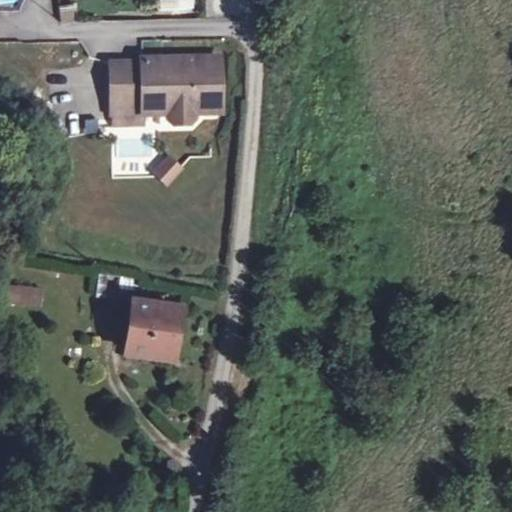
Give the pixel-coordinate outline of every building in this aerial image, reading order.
[(220,0),(206,0),(207,19),(221,18),(220,0)] [(72,3),(59,5),(61,22),(74,20),(72,3)] [(142,63),(111,64),(112,105),(143,104),(143,113),(167,112),(168,117),(173,123),(190,123),(195,117),(194,112),(221,111),(219,58),(142,59),(142,63)] [(143,104),(112,105),(112,114),(143,113),(143,104)] [(150,171),(168,187),(184,169),(167,153),(150,171)] [(10,286),(10,306),(41,306),(41,286),(10,286)] [(133,303),(126,352),(170,359),(178,309),(133,303)]
